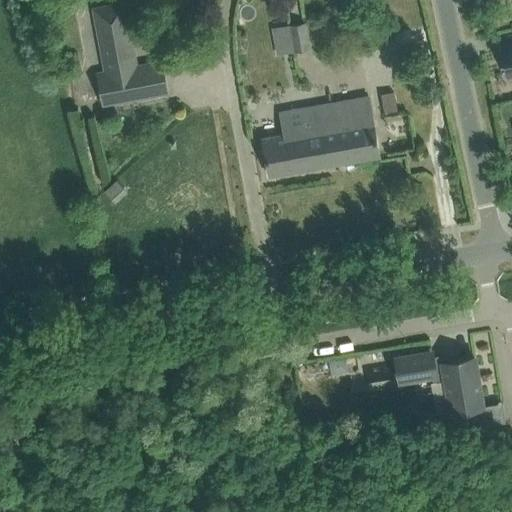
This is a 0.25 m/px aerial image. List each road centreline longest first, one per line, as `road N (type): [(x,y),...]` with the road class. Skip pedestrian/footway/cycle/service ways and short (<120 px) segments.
road 1 (residential): [(0,334),(485,253)]
road 2 (residential): [(495,251),(443,0)]
road 3 (residential): [(494,311),(279,349)]
